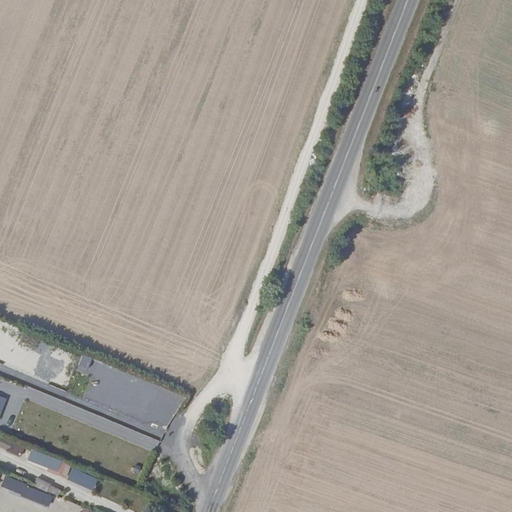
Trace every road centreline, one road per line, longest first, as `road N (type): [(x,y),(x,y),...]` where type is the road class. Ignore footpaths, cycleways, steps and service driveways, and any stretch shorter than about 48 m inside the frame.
road 1 (tertiary): [(209,511),(408,0)]
road 2 (track): [(361,0),(227,367),(190,418),(192,474),(215,497)]
